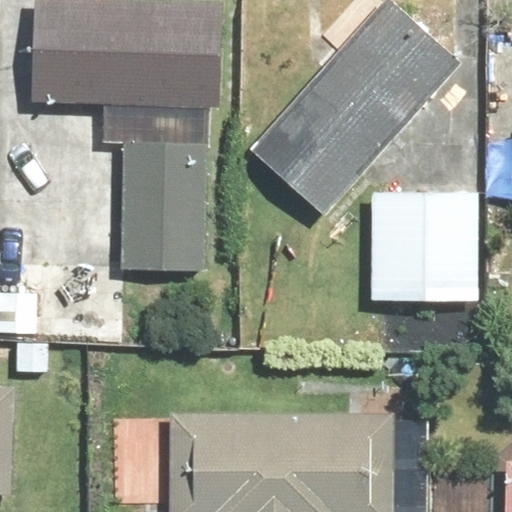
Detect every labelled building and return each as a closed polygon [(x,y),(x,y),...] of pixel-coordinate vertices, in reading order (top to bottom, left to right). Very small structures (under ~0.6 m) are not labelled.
[(216,0),(24,0),(23,106),(89,107),(88,162),(112,163),(110,272),(212,274),(216,0)] [(382,0),(376,0),(237,142),(312,215),(454,71),(382,0)] [(367,189),(366,296),(475,297),(476,190),(367,189)] [(38,300),(0,296),(0,340),(34,344),(38,300)] [(14,377),(0,376),(0,489),(10,490),(14,377)] [(392,511),(394,413),(169,408),(167,511),(392,511)] [(511,511),(511,447),(492,447),(490,511),(511,511)]
